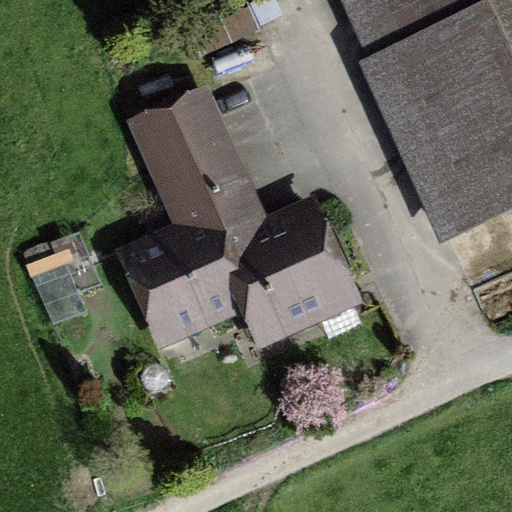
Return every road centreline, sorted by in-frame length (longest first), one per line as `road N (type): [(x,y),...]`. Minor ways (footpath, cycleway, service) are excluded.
road 1 (residential): [(511,363),(311,458)]
road 2 (track): [(198,511),(311,458)]
